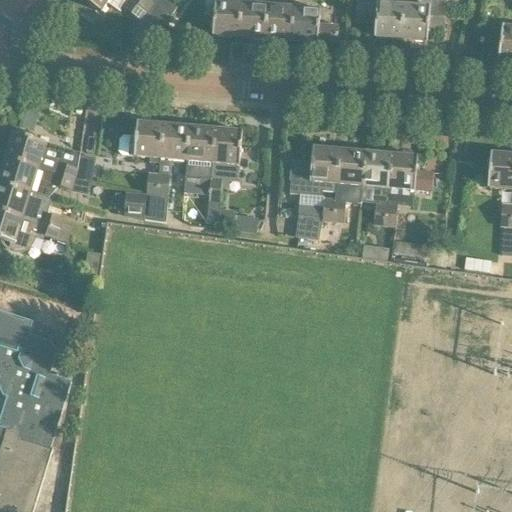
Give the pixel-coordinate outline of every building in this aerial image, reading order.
[(79,0),(101,15),(107,6),(110,0),(79,0)] [(147,15),(165,28),(180,7),(169,0),(154,0),(152,4),(146,0),(125,0),(129,2),(147,15)] [(268,7),(268,0),(242,0),(242,4),(239,40),(265,43),(268,7)] [(295,9),(295,0),(279,0),(279,8),(268,7),(265,43),(291,45),(294,9),(295,9)] [(401,42),(404,0),(358,0),(356,24),(375,26),(374,40),(401,42)] [(404,0),(401,42),(427,45),(429,29),(445,31),(447,0),(404,0)] [(147,15),(129,2),(123,11),(128,15),(140,23),(131,36),(150,50),(162,33),(165,28),(147,15)] [(214,18),(212,38),(239,40),(242,5),(230,4),(215,3),(214,18)] [(321,11),(295,9),(294,9),(291,45),(317,47),(318,46),(338,48),(339,28),(319,26),(321,11)] [(511,64),(511,28),(503,27),(498,63),(511,64)] [(27,111),(23,126),(33,129),(38,114),(27,111)] [(160,162),(163,128),(137,125),(136,138),(125,137),(120,141),(118,153),(122,158),(150,161),(149,165),(160,166),(160,162)] [(163,128),(160,162),(186,165),(187,165),(190,130),(163,128)] [(185,179),(201,180),(212,181),(212,180),(213,167),(216,132),(190,130),(187,165),(186,165),(185,179)] [(213,167),(212,180),(223,181),(222,191),(228,192),(229,184),(238,185),(239,169),(240,154),(242,134),(216,132),(213,167)] [(38,171),(39,171),(76,182),(80,159),(80,156),(46,146),(13,136),(6,161),(38,171)] [(336,188),(339,153),(313,151),(312,164),(292,162),(289,182),(292,183),(290,196),(322,199),(323,193),(336,194),(336,188)] [(363,190),(366,155),(339,153),(336,188),(363,190)] [(389,193),(392,157),(366,155),(363,190),(389,193)] [(511,193),(511,157),(491,156),(488,191),(511,193)] [(392,157),(389,193),(415,195),(433,196),(434,176),(417,175),(418,160),(392,157)] [(78,172),(76,182),(89,185),(92,185),(95,162),(80,159),(78,172)] [(6,161),(0,179),(0,184),(32,195),(46,199),(49,200),(59,189),(71,192),(72,192),(72,193),(76,182),(60,177),(56,176),(52,175),(39,171),(38,171),(6,161)] [(147,196),(147,198),(158,199),(159,181),(160,177),(149,176),(149,180),(147,196)] [(147,199),(145,222),(166,225),(167,212),(168,200),(170,182),(170,178),(160,177),(159,181),(158,199),(147,198),(147,199)] [(212,181),(210,204),(221,205),(223,181),(212,180),(212,181)] [(0,213),(23,220),(32,195),(0,184),(0,213)] [(124,217),(124,220),(145,222),(147,199),(147,198),(126,195),(125,197),(124,217)] [(299,217),(296,240),(307,241),(320,243),(322,224),(334,225),(336,202),(324,201),(324,205),(322,220),(299,217)] [(336,202),(334,225),(344,226),(346,203),(336,202)] [(221,205),(210,204),(210,205),(208,226),(219,227),(221,206),(221,205)] [(386,230),(387,206),(376,206),(375,229),(386,230)] [(387,206),(386,230),(397,231),(398,207),(387,206)] [(511,231),(511,222),(511,207),(503,206),(501,230),(511,231)] [(38,225),(32,223),(24,220),(0,213),(0,241),(16,246),(14,255),(15,255),(21,255),(25,254),(31,251),(33,248),(34,246),(36,240),(44,243),(45,238),(55,241),(58,231),(38,225)] [(38,225),(58,231),(62,220),(41,214),(38,225)] [(256,222),(236,220),(235,232),(255,234),(256,222)] [(511,244),(501,244),(500,258),(511,258),(511,244)] [(396,246),(394,256),(430,261),(431,250),(406,246),(396,245),(396,246)] [(491,264),(466,260),(464,272),(490,275),(491,264)] [(66,306),(87,312),(93,291),(72,284),(66,306)] [(0,392),(3,398),(7,399),(0,421),(0,429),(9,433),(7,441),(0,438),(0,511),(34,511),(53,452),(51,451),(72,385),(49,378),(56,355),(50,345),(28,338),(32,324),(0,314),(0,392)]
